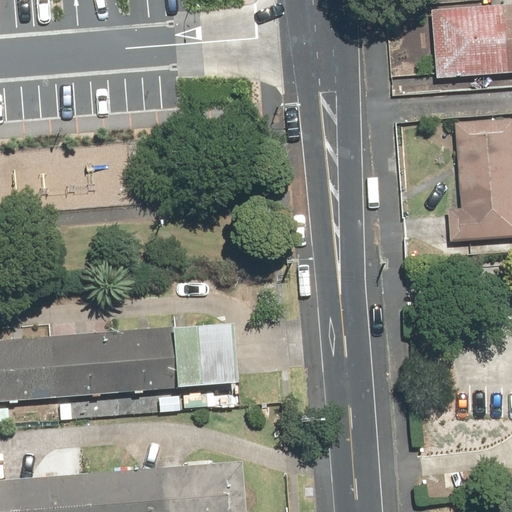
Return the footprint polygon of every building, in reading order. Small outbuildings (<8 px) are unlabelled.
[(511,2),(435,9),(441,78),(511,72),(511,2)] [(511,233),(511,119),(458,123),(464,207),(451,208),(453,238),(511,233)] [(145,144),(0,150),(0,210),(148,203),(145,144)] [(178,327),(183,386),(245,381),(240,322),(178,327)] [(0,400),(183,386),(178,327),(0,340),(0,400)] [(0,511),(250,511),(246,459),(0,478),(0,511)] [(476,511),(476,501),(432,500),(431,511),(476,511)]
